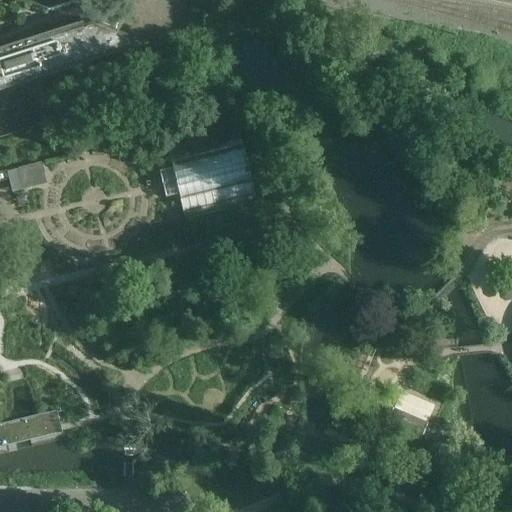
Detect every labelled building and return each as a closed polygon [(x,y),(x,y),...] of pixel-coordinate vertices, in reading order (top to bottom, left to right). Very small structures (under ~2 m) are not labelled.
[(0,0),(0,138),(51,123),(37,81),(146,46),(113,32),(122,10),(110,5),(100,28),(87,22),(0,50),(0,0),(12,0),(47,13),(86,0),(0,0)] [(304,56),(292,42),(285,48),(297,62),(304,56)] [(177,58),(139,69),(145,88),(183,78),(177,58)] [(158,173),(164,199),(178,196),(184,220),(255,203),(237,128),(165,145),(171,170),(158,173)] [(40,164),(17,169),(17,171),(21,188),(22,191),(45,185),(40,164)] [(16,170),(6,173),(11,194),(12,193),(21,191),(21,188),(16,171),(16,170)] [(427,424),(392,409),(386,423),(421,438),(427,424)] [(49,428),(58,426),(56,415),(55,415),(55,414),(61,413),(61,412),(0,426),(0,441),(1,446),(4,445),(4,446),(55,434),(54,433),(51,434),(49,428)]
